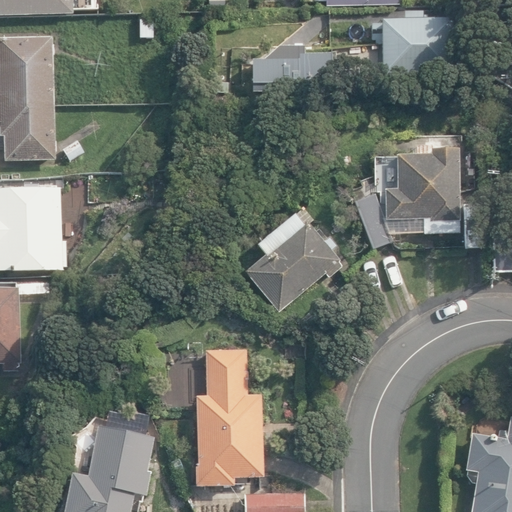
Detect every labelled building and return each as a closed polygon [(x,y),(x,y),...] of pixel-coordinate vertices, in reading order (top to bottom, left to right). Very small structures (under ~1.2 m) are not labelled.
[(0,0),(0,15),(74,14),(74,0),(0,0)] [(381,21),(383,76),(454,73),(452,19),(423,20),(422,14),(405,14),(405,20),(381,21)] [(137,16),(138,34),(151,34),(151,16),(137,16)] [(5,136),(6,161),(55,160),(55,152),(57,152),(57,141),(56,141),(53,55),(55,55),(55,45),(53,45),(52,37),(0,38),(0,127),(0,136),(5,136)] [(253,61),(253,93),(319,93),(319,86),(334,86),(334,54),(299,54),(299,60),(253,61)] [(379,81),(378,71),(365,71),(366,81),(379,81)] [(61,145),(69,157),(84,148),(77,135),(61,145)] [(394,247),(399,250),(425,249),(424,235),(462,233),(458,150),(430,151),(430,155),(399,157),(395,157),(397,190),(382,191),(384,216),(374,194),(355,202),(373,250),(390,243),(394,243),(394,247)] [(0,269),(65,267),(65,252),(70,252),(70,237),(61,238),(59,181),(22,182),(22,188),(0,188),(0,269)] [(465,247),(465,248),(484,247),(482,205),(463,206),(465,247)] [(244,269),(276,309),(324,270),(327,274),(340,264),(335,259),(337,257),(330,248),(335,244),(328,236),(322,240),(305,219),(301,222),(293,212),(255,243),(264,253),(244,269)] [(511,234),(492,235),(494,274),(511,272),(511,234)] [(0,360),(2,360),(2,368),(17,367),(17,359),(19,359),(17,286),(0,286),(0,360)] [(195,465),(195,485),(233,485),(233,477),(262,476),(260,392),(247,392),(246,347),(205,348),(206,394),(196,394),(197,465),(195,465)] [(495,373),(474,373),(474,408),(495,408),(495,373)] [(511,511),(511,413),(509,413),(505,436),(470,430),(464,467),(468,468),(466,479),(474,480),(468,511),(511,511)] [(62,511),(128,511),(133,491),(147,494),(151,473),(147,473),(154,437),(98,426),(88,474),(71,470),(62,511)] [(243,491),(243,511),(302,511),(302,490),(243,491)]
